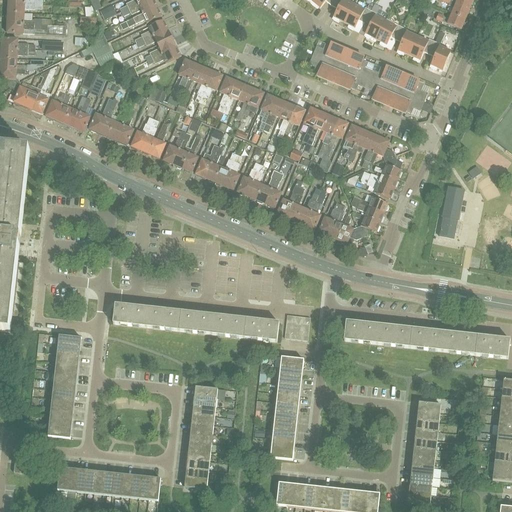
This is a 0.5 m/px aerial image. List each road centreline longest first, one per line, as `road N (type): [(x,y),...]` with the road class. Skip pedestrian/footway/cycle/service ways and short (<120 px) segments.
road 1 (tertiary): [(333,270),(120,181)]
road 2 (residential): [(308,315),(106,289)]
road 3 (residential): [(511,332),(327,312)]
road 4 (residential): [(310,21),(457,89)]
road 5 (residential): [(435,139),(286,76)]
road 6 (residential): [(393,479),(400,406),(318,398)]
road 7 (residential): [(170,463),(178,391),(96,382)]
road 8 (tertiary): [(511,305),(376,281)]
road 9 (residential): [(286,76),(204,43),(183,0)]
road 10 (tertiary): [(120,181),(0,127)]
road 11 (residential): [(388,250),(435,139)]
